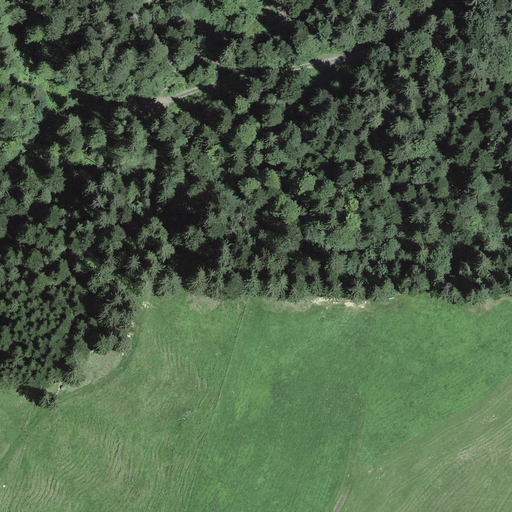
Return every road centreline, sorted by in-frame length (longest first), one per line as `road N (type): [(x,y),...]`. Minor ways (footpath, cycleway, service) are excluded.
road 1 (track): [(146,107),(104,106),(70,92),(53,103),(36,163),(88,219),(105,272),(135,304),(137,330),(121,367),(56,401),(0,467)]
road 2 (track): [(457,0),(375,49),(228,80),(146,107)]
road 3 (track): [(268,0),(232,42),(146,107)]
